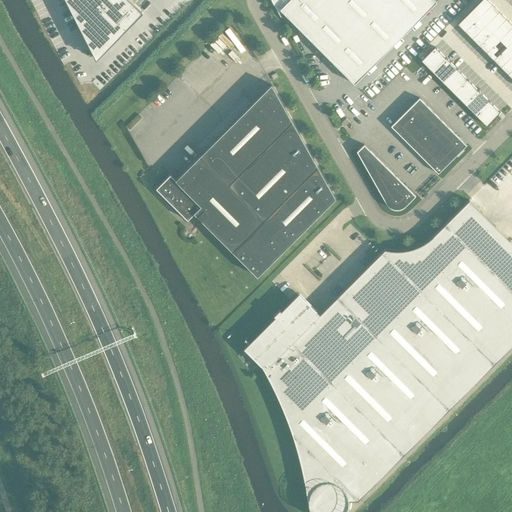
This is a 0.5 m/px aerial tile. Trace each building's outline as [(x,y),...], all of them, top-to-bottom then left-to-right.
[(66,0),(97,59),(143,12),(130,0),(66,0)] [(400,38),(437,2),(434,0),(271,0),(272,1),(272,2),(279,14),(282,11),(355,84),(400,38)] [(488,0),(482,0),(472,10),(479,18),(492,4),(488,0)] [(492,4),(479,18),(486,25),(500,11),(492,4)] [(472,10),(458,24),(465,31),(479,18),(472,10)] [(500,11),(486,25),(493,32),(507,19),(500,11)] [(479,18),(465,31),(472,39),(486,25),(479,18)] [(511,23),(507,19),(493,32),(500,39),(511,27),(511,23)] [(486,25),(472,39),(480,46),(493,32),(486,25)] [(511,27),(500,39),(508,47),(511,42),(511,27)] [(493,32),(480,46),(487,53),(500,39),(493,32)] [(500,39),(487,53),(494,60),(508,47),(500,39)] [(435,47),(422,61),(432,72),(446,58),(435,47)] [(511,50),(508,47),(494,60),(501,68),(511,56),(511,50)] [(511,56),(501,68),(509,75),(511,71),(511,56)] [(446,58),(432,72),(443,82),(457,69),(446,58)] [(457,69),(443,82),(454,93),(468,80),(457,69)] [(468,80),(454,93),(465,104),(478,90),(468,80)] [(336,198),(327,182),(272,85),(176,180),(171,174),(156,188),(188,220),(195,213),(258,276),(336,198)] [(478,90),(465,104),(476,115),(489,101),(478,90)] [(438,173),(466,145),(419,98),(391,126),(438,173)] [(489,101),(476,115),(486,126),(500,112),(489,101)] [(341,124),(345,127),(350,122),(346,118),(341,124)] [(402,209),(405,206),(416,196),(364,145),(357,152),(387,204),(390,207),(394,209),(398,210),(402,209)] [(248,344),(244,348),(262,365),(278,397),(287,418),(294,438),(301,461),(306,484),(309,504),(308,504),(309,506),(310,509),(311,511),(346,511),(347,511),(348,508),(349,506),(349,505),(349,503),(349,500),(358,500),(359,500),(511,346),(511,242),(469,200),(433,236),(428,240),(424,243),(419,246),(413,248),(408,250),(402,250),(397,251),(391,250),(385,249),(320,314),(316,311),(298,293),(281,311),(280,310),(274,315),(276,317),(249,344),(246,339),(245,339),(248,344)]
